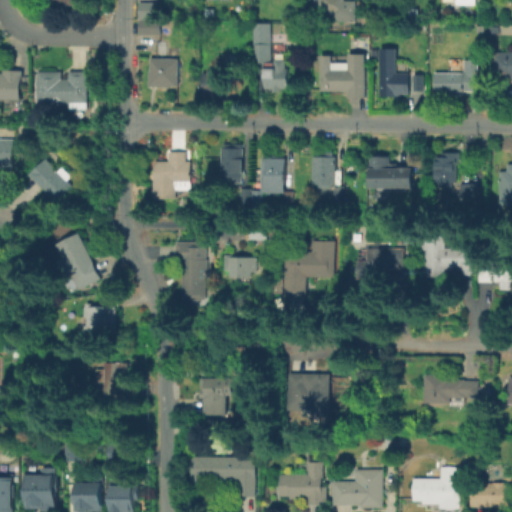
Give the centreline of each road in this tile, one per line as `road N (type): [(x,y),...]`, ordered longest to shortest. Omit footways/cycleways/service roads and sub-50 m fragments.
road 1 (residential): [(122,0),(125,210),(167,326),(164,511)]
road 2 (residential): [(511,126),(124,121)]
road 3 (residential): [(511,345),(272,346)]
road 4 (residential): [(122,36),(26,32),(9,20),(4,0)]
